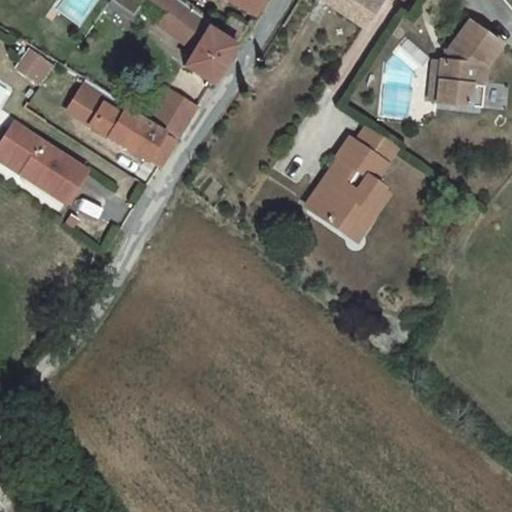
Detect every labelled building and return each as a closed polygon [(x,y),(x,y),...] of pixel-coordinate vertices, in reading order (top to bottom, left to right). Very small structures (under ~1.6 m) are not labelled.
[(106,0),(105,2),(129,19),(143,0),(106,0)] [(178,66),(205,83),(234,40),(216,28),(206,21),(174,0),(149,0),(161,8),(153,18),(191,45),(178,66)] [(258,0),(223,0),(249,15),(258,0)] [(322,0),(361,23),(375,0),(322,0)] [(212,14),(206,21),(216,28),(221,21),(212,14)] [(221,21),(216,28),(234,40),(242,27),(225,16),(221,21)] [(498,41),(465,19),(445,50),(445,58),(437,58),(436,98),(465,101),(464,84),(475,63),(480,65),(498,41)] [(22,49),(8,69),(33,85),(48,65),(22,49)] [(479,103),(480,65),(475,63),(464,84),(465,101),(479,103)] [(120,107),(79,80),(57,112),(82,127),(83,124),(97,103),(114,115),(119,108),(120,107)] [(144,119),(173,136),(176,131),(191,105),(164,88),(144,119)] [(83,124),(153,167),(170,140),(157,132),(119,108),(114,115),(97,103),(83,124)] [(367,175),(390,140),(361,120),(351,138),(343,133),(332,149),(336,152),(301,201),(327,221),(332,215),(343,221),(355,202),(361,206),(377,182),(367,175)] [(6,122),(0,131),(0,156),(17,168),(13,173),(59,203),(80,170),(6,122)] [(0,164),(13,173),(17,168),(0,156),(0,164)] [(332,215),(327,221),(350,238),(369,210),(361,206),(355,202),(343,221),(332,215)]
